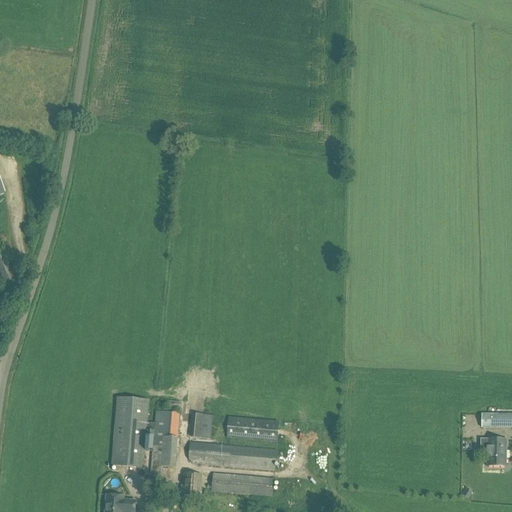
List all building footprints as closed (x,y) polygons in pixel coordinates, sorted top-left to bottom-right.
[(7,251),(0,253),(0,288),(0,289),(20,282),(7,251)] [(112,401),(111,461),(114,461),(114,470),(142,471),(143,402),(112,401)] [(143,469),(171,472),(176,411),(168,410),(167,415),(153,414),(152,426),(149,425),(148,433),(146,433),(143,469)] [(197,415),(195,437),(211,439),(213,416),(197,415)] [(511,415),(482,415),(482,429),(511,429),(511,415)] [(224,416),(222,440),(274,445),(276,422),(224,416)] [(405,452),(462,453),(462,437),(406,435),(405,452)] [(481,440),(481,458),(488,458),(488,467),(507,467),(507,440),(481,440)] [(273,471),(274,450),(218,446),(218,444),(186,442),(185,456),(189,457),(189,466),(273,471)] [(411,481),(461,481),(462,463),(457,463),(457,455),(411,455),(411,481)] [(184,475),(183,496),(201,497),(202,476),(184,475)] [(248,487),(208,486),(207,493),(269,495),(269,487),(248,486),(248,487)] [(462,495),(468,499),(471,493),(465,490),(462,495)] [(106,495),(104,511),(134,511),(136,501),(124,500),(124,497),(106,495)]
